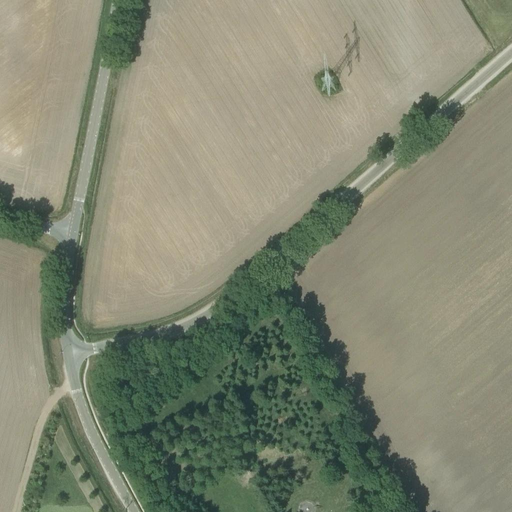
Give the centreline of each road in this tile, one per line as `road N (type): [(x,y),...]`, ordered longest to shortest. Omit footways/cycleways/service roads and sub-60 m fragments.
road 1 (unclassified): [(68,356),(150,339),(216,308),(511,53)]
road 2 (unclassified): [(72,233),(117,0)]
road 3 (unclassified): [(133,511),(80,404),(68,356)]
road 4 (track): [(74,382),(55,394),(36,427),(16,511)]
road 5 (unclassified): [(68,356),(72,233)]
